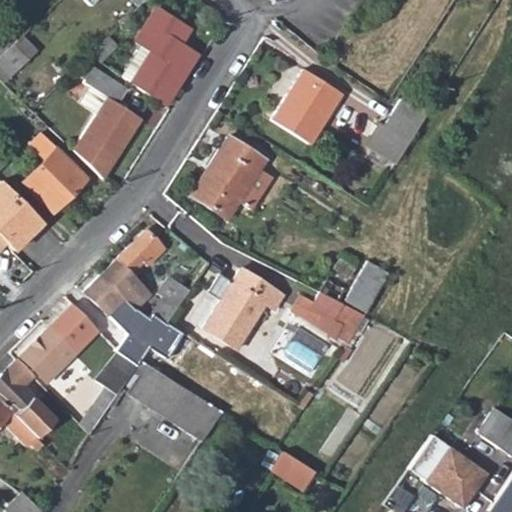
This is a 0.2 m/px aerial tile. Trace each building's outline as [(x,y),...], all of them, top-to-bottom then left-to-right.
[(110,17),(117,25),(132,11),(125,4),(110,17)] [(141,42),(119,75),(160,103),(192,53),(177,44),(186,29),(155,10),(136,40),(141,42)] [(7,26),(0,33),(0,54),(17,38),(7,26)] [(35,50),(20,35),(17,38),(0,54),(0,79),(2,81),(15,69),(35,50)] [(115,44),(107,35),(87,54),(98,61),(115,44)] [(84,63),(76,76),(82,80),(81,82),(89,87),(79,100),(95,111),(67,147),(98,177),(136,117),(113,102),(123,87),(84,63)] [(340,94),(301,70),(268,119),(307,144),(340,94)] [(398,100),(393,107),(419,124),(424,117),(398,100)] [(360,147),(391,167),(405,145),(419,124),(393,107),(381,127),(376,124),(360,147)] [(39,134),(27,146),(41,160),(20,182),(49,212),(85,179),(39,134)] [(227,137),(206,165),(212,169),(191,197),(225,220),(237,201),(251,210),(272,178),(259,169),(265,162),(227,137)] [(186,193),(191,197),(212,169),(206,165),(186,193)] [(38,222),(0,184),(0,239),(5,244),(10,249),(38,222)] [(142,230),(98,275),(132,308),(145,294),(126,276),(140,261),(144,265),(160,248),(142,230)] [(345,301),(364,313),(389,276),(369,263),(345,301)] [(241,270),(232,283),(221,299),(202,329),(235,348),(263,305),(273,311),(283,296),(241,270)] [(118,326),(105,340),(115,349),(114,352),(135,364),(138,361),(165,321),(148,315),(144,319),(132,308),(98,275),(82,292),(118,326)] [(208,290),(221,299),(232,283),(220,275),(208,290)] [(160,298),(148,315),(165,321),(187,290),(167,278),(155,293),(160,298)] [(349,341),(363,314),(318,292),(313,300),(301,293),(292,309),(336,339),(338,335),(349,341)] [(98,332),(71,305),(19,355),(46,383),(98,332)] [(135,364),(114,352),(94,381),(104,388),(79,424),(89,433),(135,364)] [(149,407),(200,441),(220,412),(143,365),(126,392),(149,407)] [(5,369),(1,374),(7,380),(11,376),(5,369)] [(1,374),(0,374),(0,400),(35,435),(53,417),(11,376),(7,380),(1,374)] [(25,445),(35,435),(0,400),(0,422),(0,423),(25,445)] [(511,454),(511,422),(492,407),(473,430),(508,459),(511,454)] [(63,429),(80,448),(89,433),(79,424),(73,418),(63,429)] [(485,471),(431,434),(409,467),(462,506),(485,471)] [(311,472),(279,452),(268,471),(300,490),(311,472)] [(511,511),(511,473),(488,510),(491,511),(511,511)] [(21,491),(5,509),(7,511),(8,511),(39,511),(41,511),(21,491)]
